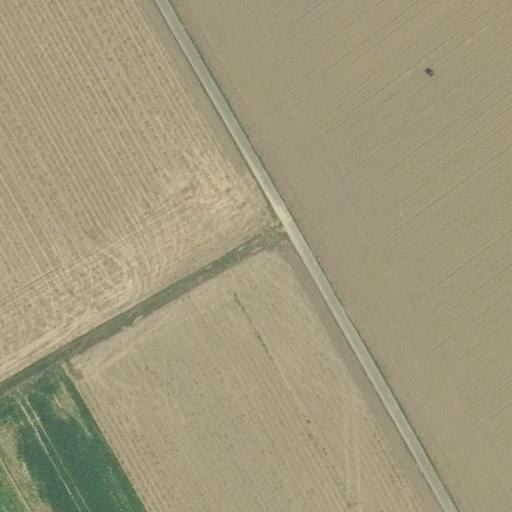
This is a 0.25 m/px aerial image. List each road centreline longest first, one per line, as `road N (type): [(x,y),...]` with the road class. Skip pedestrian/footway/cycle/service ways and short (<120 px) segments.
road 1 (track): [(165,0),(453,511)]
road 2 (track): [(0,408),(300,236)]
